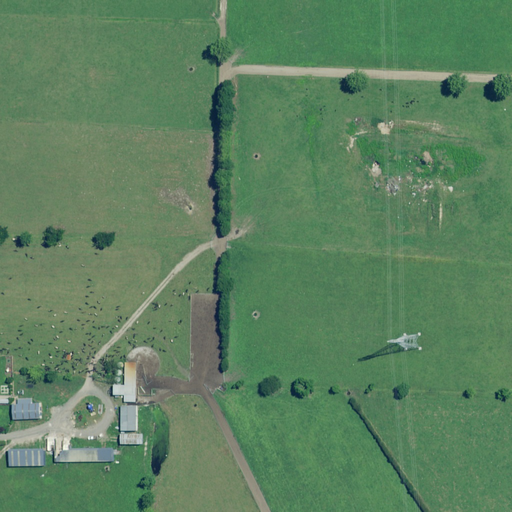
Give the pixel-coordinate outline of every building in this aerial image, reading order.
[(137,402),(137,363),(127,363),(126,385),(116,385),(116,395),(126,395),(126,402),(137,402)] [(32,404),(32,399),(19,400),(19,405),(14,405),(15,420),(42,419),(42,403),(32,404)] [(138,431),(138,407),(122,407),(123,431),(138,431)] [(143,435),(122,435),(122,445),(143,445),(143,435)] [(114,462),(114,450),(57,450),(57,462),(114,462)] [(46,466),(46,451),(11,451),(11,467),(46,466)]
